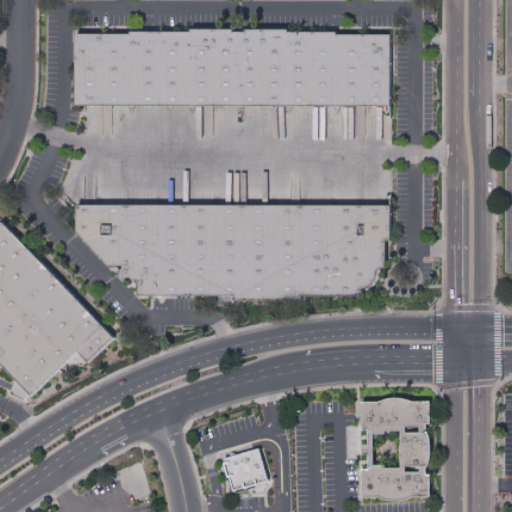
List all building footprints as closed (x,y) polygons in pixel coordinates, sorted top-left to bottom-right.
[(390,87),(389,115),(349,116),(289,116),(228,116),(168,116),(107,117),(77,117),(77,89),(77,45),(107,45),(167,45),(228,44),(288,44),(349,44),(390,43),(390,87)] [(383,269),(383,280),(380,280),(375,297),(363,305),(353,307),(350,307),(295,307),(295,315),(290,315),(230,315),(229,310),(169,310),(135,310),(134,293),(118,294),(118,280),(108,280),(107,280),(99,271),(75,243),(78,217),(108,217),(168,216),(229,216),(289,216),(350,216),(389,215),(389,250),(385,251),(383,269)] [(109,357),(87,377),(75,364),(48,390),(45,393),(27,411),(12,393),(0,378),(0,231),(2,229),(39,272),(48,282),(92,332),(109,351),(112,355),(109,357)] [(411,397),(412,397),(428,396),(429,417),(425,418),(424,427),(427,428),(430,444),(429,451),(428,460),(426,461),(425,469),(429,470),(429,492),(413,492),(412,492),(404,495),(395,495),(380,493),(362,493),(360,465),(368,464),(368,452),(367,424),(362,424),(362,397),(379,397),(387,393),(397,392),(404,393),(411,397)] [(233,491),(270,483),(263,448),(225,457),(233,491)]
